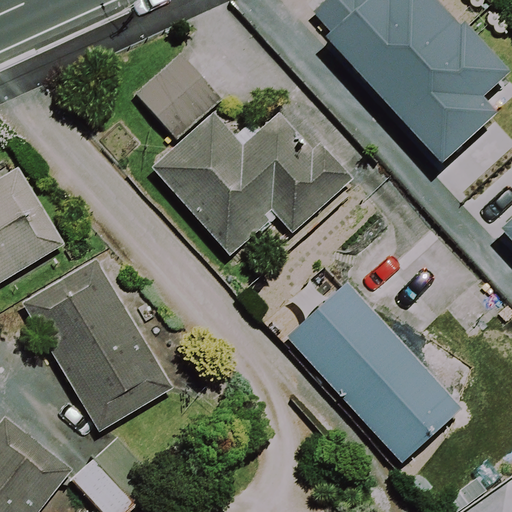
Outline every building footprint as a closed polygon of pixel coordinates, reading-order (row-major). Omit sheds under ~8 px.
[(511,153),(497,118),(480,125),(426,0),(415,0),(383,14),(343,31),(363,78),(355,82),(391,164),(449,139),(473,194),(511,176),(511,153)] [(207,117),(219,107),(178,61),(133,100),(177,150),(149,174),(225,263),(272,222),(287,239),(341,193),(316,164),(278,121),(239,154),(207,117)] [(0,289),(59,254),(14,177),(0,184),(0,289)] [(490,312),(449,270),(424,293),(465,336),(490,312)] [(169,396),(103,288),(31,333),(96,440),(169,396)] [(456,415),(343,293),(285,346),(397,469),(456,415)] [(0,511),(39,511),(74,470),(6,414),(0,421),(0,511)] [(114,440),(68,485),(91,509),(87,511),(137,511),(162,489),(114,440)]
